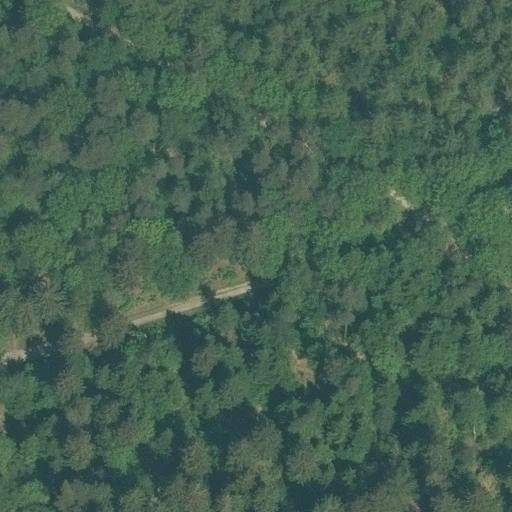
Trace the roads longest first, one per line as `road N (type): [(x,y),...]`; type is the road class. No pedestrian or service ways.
road 1 (track): [(442,231),(0,365)]
road 2 (track): [(377,191),(40,0)]
